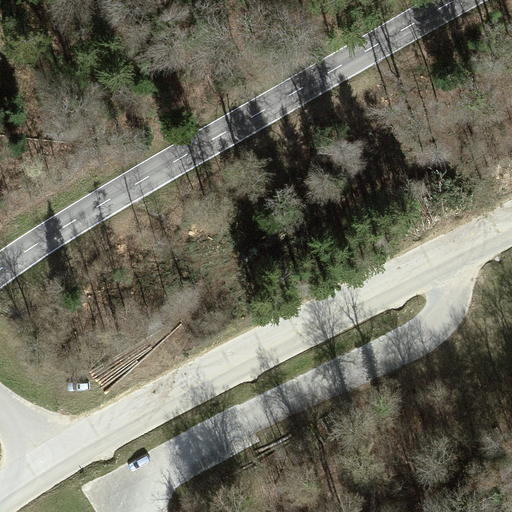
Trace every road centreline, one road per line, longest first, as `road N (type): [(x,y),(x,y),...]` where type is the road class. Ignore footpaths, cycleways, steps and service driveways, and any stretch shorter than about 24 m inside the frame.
road 1 (secondary): [(454,0),(0,269)]
road 2 (track): [(135,511),(150,474),(417,341),(441,320),(453,255)]
